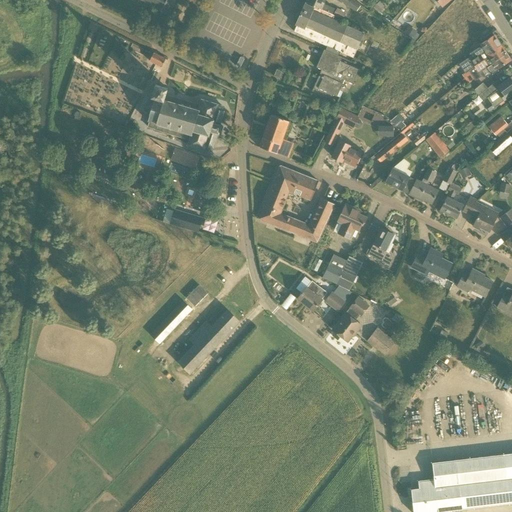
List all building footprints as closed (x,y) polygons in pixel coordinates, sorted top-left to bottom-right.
[(141,0),(154,7),(154,8),(168,15),(175,0),(141,0)] [(332,14),(334,9),(324,4),(325,0),(307,0),(306,3),(332,14)] [(354,0),(341,0),(356,11),(361,6),(354,0)] [(466,0),(455,8),(474,36),(491,25),(473,0),(466,0)] [(363,33),(313,10),(314,8),(305,4),(302,12),(300,11),(300,9),(296,18),(297,17),(299,18),(296,26),(297,26),(294,32),(352,57),(356,48),(359,49),(361,44),(359,43),(363,33)] [(337,8),(333,15),(334,15),(342,20),(346,13),(337,8)] [(425,30),(438,43),(455,25),(442,12),(425,30)] [(408,25),(404,33),(413,38),(417,33),(418,31),(408,25)] [(473,60),(472,60),(471,61),(474,66),(476,65),(502,47),(495,35),(482,43),(483,45),(469,54),(473,60)] [(487,67),(491,73),(492,74),(498,70),(498,69),(511,60),(502,47),(476,65),(480,72),(487,67)] [(352,83),(359,69),(341,61),(342,57),(324,50),(316,67),(326,72),(324,76),(320,74),(313,89),(318,90),(319,88),(337,96),(344,79),(352,83)] [(166,59),(155,53),(154,53),(150,61),(162,67),(166,59)] [(480,72),(476,65),(474,66),(468,70),(474,79),(474,80),(482,75),(484,78),(491,73),(487,67),(480,72)] [(468,83),(469,82),(474,79),(468,70),(462,74),(468,83)] [(511,80),(510,78),(501,84),(498,80),(488,88),(479,96),(483,101),(487,98),(490,102),(486,106),(490,112),(495,109),(494,108),(504,100),(505,101),(511,96),(511,80)] [(200,105),(165,95),(167,88),(156,85),(152,97),(155,98),(153,104),(150,115),(148,121),(150,122),(148,127),(155,129),(189,140),(188,145),(204,150),(209,152),(210,147),(214,148),(218,134),(221,135),(223,126),(220,126),(224,112),(221,111),(223,106),(218,105),(202,100),(200,105)] [(341,109),(337,119),(344,122),(353,127),(358,117),(341,109)] [(288,137),(290,132),(285,131),(289,122),(271,115),(259,147),(288,158),(294,143),(282,138),(283,135),(288,137)] [(478,126),(468,115),(461,121),(470,133),(478,126)] [(496,135),(508,125),(500,116),(489,126),(496,135)] [(330,132),(325,142),(333,145),(337,135),(330,132)] [(496,155),(511,141),(511,138),(507,132),(489,148),(496,155)] [(440,158),(450,151),(435,133),(426,140),(440,158)] [(423,134),(413,141),(414,142),(416,144),(417,146),(426,138),(423,134)] [(396,139),(386,147),(391,154),(402,145),(396,139)] [(450,139),(445,143),(450,149),(455,144),(450,139)] [(354,166),(360,154),(348,148),(348,147),(339,142),(332,157),(342,162),(343,160),(354,166)] [(385,183),(403,191),(412,172),(407,169),(410,163),(403,159),(392,168),(385,183)] [(457,171),(459,167),(453,164),(451,168),(449,167),(443,180),(450,184),(451,184),(457,172),(457,171)] [(310,200),(318,181),(280,166),(259,219),(319,242),(335,204),(322,198),(311,225),(286,215),(281,213),(290,192),(310,200)] [(432,182),(437,172),(428,167),(421,182),(416,180),(409,195),(419,200),(420,198),(432,204),(438,190),(427,185),(429,181),(432,182)] [(468,167),(459,170),(463,178),(471,175),(468,167)] [(501,183),(499,192),(500,192),(508,194),(509,194),(511,185),(501,183)] [(449,191),(441,210),(457,218),(462,206),(452,201),(455,194),(458,196),(461,189),(451,184),(450,184),(448,190),(449,191)] [(470,215),(477,201),(470,198),(463,212),(470,215)] [(477,218),(473,227),(479,230),(480,227),(489,232),(498,212),(477,201),(470,215),(477,218)] [(364,224),(367,218),(355,212),(357,209),(346,204),(340,221),(344,223),(340,234),(349,238),(353,227),(360,230),(363,223),(364,224)] [(508,227),(511,223),(511,208),(500,217),(508,227)] [(198,232),(203,217),(175,209),(170,223),(198,232)] [(511,226),(500,236),(504,242),(505,241),(511,248),(511,226)] [(386,255),(383,253),(385,250),(389,252),(394,243),(391,242),(394,235),(381,228),(370,254),(383,261),(386,255)] [(452,264),(437,256),(439,253),(431,249),(426,259),(418,255),(412,268),(425,275),(427,270),(445,279),(452,264)] [(337,283),(344,268),(330,262),(323,277),(337,283)] [(350,290),(357,274),(344,268),(337,283),(350,290)] [(493,281),(480,275),(481,274),(472,269),(469,277),(464,274),(458,287),(464,291),(466,286),(486,297),(493,281)] [(313,311),(327,293),(312,281),(298,299),(313,311)] [(201,282),(189,295),(198,304),(210,290),(201,282)] [(338,312),(346,302),(345,301),(341,298),(333,291),(325,301),(338,312)] [(374,294),(371,299),(378,303),(381,298),(381,295),(377,293),(374,294)] [(392,293),(385,299),(390,306),(397,300),(392,293)] [(511,294),(510,298),(504,295),(499,306),(506,310),(507,308),(511,310),(511,294)] [(346,313),(340,321),(336,326),(337,327),(334,331),(348,341),(352,335),(353,335),(361,325),(356,321),(359,315),(361,317),(370,306),(358,296),(349,307),(350,308),(346,313)] [(193,309),(184,300),(150,334),(159,342),(193,309)] [(194,345),(177,363),(190,374),(239,321),(228,310),(212,327),(206,321),(189,340),(194,345)] [(390,337),(377,327),(367,340),(385,355),(398,339),(393,334),(390,337)] [(482,341),(475,345),(479,350),(485,346),(482,341)] [(511,453),(432,463),(434,479),(419,481),(420,489),(411,490),(413,511),(435,511),(511,502),(511,453)]
